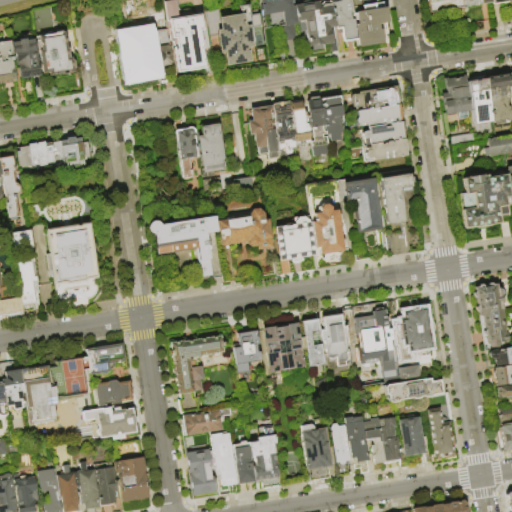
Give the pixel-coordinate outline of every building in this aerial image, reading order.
[(290,0),(291,6),(293,23),(294,26),(292,26),(294,40),(281,42),(279,26),(280,26),(278,14),(260,17),(257,0),(290,0)] [(293,23),(291,6),(297,5),(300,2),(304,1),(306,2),(307,3),(327,0),(332,28),(326,29),(329,45),(305,48),(301,21),(293,23)] [(327,0),(346,0),(353,39),(340,41),(338,28),(332,29),(332,28),(327,0)] [(460,0),(462,8),(428,13),(426,0),(460,0)] [(173,74),(169,50),(173,49),(171,39),(168,40),(165,22),(163,22),(160,3),(171,1),(174,20),(197,16),(199,31),(197,31),(200,50),(198,50),(201,69),(173,74)] [(385,39),(380,40),(381,45),(356,48),(355,39),(354,39),(352,25),(354,25),(354,21),(351,22),(350,14),(353,14),(353,12),(360,11),(359,6),(381,3),(381,8),(382,8),(385,23),(383,24),(385,39)] [(32,12),(51,9),(54,30),(35,33),(32,12)] [(202,13),(215,11),(217,19),(238,15),(237,14),(247,12),(250,31),(247,31),(250,47),(245,48),(248,63),(223,67),(221,54),(217,55),(214,37),(206,38),(202,13)] [(265,25),(280,23),(279,14),(264,15),(265,25)] [(114,34),(142,29),(146,52),(152,51),(155,68),(156,76),(154,77),(154,80),(122,85),(114,34)] [(152,51),(152,50),(153,50),(153,48),(151,48),(148,33),(164,30),(167,46),(165,46),(165,48),(167,47),(170,64),(168,65),(168,66),(155,68),(152,51)] [(38,50),(40,50),(38,37),(45,36),(46,34),(48,33),(50,33),(51,33),(52,35),(53,35),(55,32),(61,31),(62,33),(64,33),(66,48),(68,48),(68,49),(71,49),(71,51),(73,51),(73,53),(73,54),(72,55),(73,58),(71,59),(71,60),(74,61),(75,68),(73,70),(73,73),(66,74),(66,75),(63,75),(63,74),(49,76),(48,73),(42,74),(38,50)] [(0,37),(3,37),(4,42),(10,41),(10,42),(12,58),(13,61),(11,62),(12,67),(13,67),(16,82),(0,84),(0,37)] [(19,80),(16,57),(12,58),(10,42),(33,39),(37,62),(38,62),(40,77),(19,80)] [(485,79),(485,78),(497,76),(499,74),(503,74),(506,74),(508,86),(506,87),(508,98),(505,99),(506,107),(508,106),(508,111),(510,110),(511,119),(510,120),(509,121),(505,121),(498,122),(498,123),(494,123),(493,122),(492,123),(491,116),(490,111),(493,111),(492,107),(490,107),(485,79)] [(468,111),(466,111),(467,118),(457,120),(456,113),(444,115),(442,103),(441,103),(439,94),(444,93),(443,83),(441,83),(440,78),(445,77),(445,79),(461,77),(460,76),(463,75),(468,111)] [(471,119),(465,82),(478,80),(477,76),(484,75),(484,79),(485,79),(490,107),(490,111),(491,116),(487,117),(488,118),(475,120),(475,119),(471,119)] [(357,93),(395,87),(398,105),(360,111),(360,107),(351,109),(349,96),(357,94),(357,93)] [(323,126),(319,100),(338,97),(342,122),(340,125),(341,133),(338,133),(339,141),(330,143),(328,134),(325,135),(323,126)] [(310,144),(310,142),(313,141),(311,129),(308,130),(306,117),(308,116),(305,101),(319,99),(319,100),(323,126),(321,126),(322,138),(325,137),(328,154),(326,156),(323,156),(319,155),(318,157),(314,158),(312,157),(310,144)] [(288,104),(300,102),(302,113),(305,113),(306,117),(308,130),(310,142),(310,144),(294,147),(288,104)] [(272,116),(271,106),(288,104),(294,147),(293,147),(293,148),(291,148),(292,155),(278,157),(272,116)] [(398,105),(400,123),(389,124),(383,125),(366,128),(365,124),(357,125),(356,124),(355,120),(356,118),(355,111),(360,111),(398,105)] [(249,109),(271,106),(272,116),(270,116),(269,116),(271,130),(272,129),(276,158),(267,160),(266,154),(258,155),(257,149),(255,149),(253,136),(249,136),(246,122),(251,122),(249,109)] [(400,123),(403,140),(391,141),(391,140),(390,138),(389,139),(385,140),(383,139),(383,141),(379,142),(380,143),(363,146),(361,146),(359,133),(367,132),(366,128),(383,125),(383,128),(389,127),(389,124),(400,123)] [(217,124),(225,171),(203,174),(199,153),(197,151),(196,148),(196,145),(198,143),(197,137),(200,137),(199,127),(217,124)] [(197,151),(201,177),(181,180),(174,132),(184,130),(187,128),(189,128),(191,129),(193,130),(194,133),(193,135),(192,136),(194,148),(196,148),(197,151)] [(448,137),(472,133),(473,143),(450,146),(448,137)] [(486,139),(511,134),(511,153),(498,156),(497,153),(488,154),(486,139)] [(59,141),(66,140),(65,139),(73,138),(79,137),(81,145),(84,145),(85,149),(87,149),(88,157),(77,159),(78,163),(68,164),(68,160),(62,161),(59,141)] [(403,140),(404,139),(404,143),(406,144),(407,151),(406,152),(406,157),(365,163),(363,162),(361,149),(363,146),(380,143),(381,145),(384,145),(385,142),(389,142),(391,143),(391,141),(403,140)] [(16,152),(18,152),(18,149),(27,147),(27,145),(43,143),(44,148),(51,147),(53,163),(46,165),(46,166),(38,167),(38,166),(18,169),(16,152)] [(0,177),(0,158),(11,157),(14,172),(11,173),(13,184),(16,185),(17,186),(18,189),(18,192),(16,195),(14,196),(17,217),(15,218),(15,219),(13,220),(11,221),(9,220),(9,219),(7,219),(5,204),(7,204),(6,197),(3,198),(1,185),(0,177)] [(511,165),(511,197),(508,198),(504,174),(503,167),(511,165)] [(377,179),(407,174),(410,192),(398,193),(403,223),(397,224),(384,226),(377,179)] [(508,198),(509,205),(497,207),(499,223),(488,225),(487,227),(474,229),(473,228),(462,229),(459,210),(460,210),(458,194),(462,193),(460,179),(466,178),(466,177),(479,175),(479,176),(484,175),(484,177),(504,174),(508,198)] [(339,183),(371,178),(379,230),(354,234),(349,202),(343,203),(339,183)] [(301,187),(334,182),(345,255),(315,260),(314,253),(311,254),(306,222),(309,222),(308,219),(306,219),(301,187)] [(214,221),(245,216),(245,215),(248,210),(255,209),(260,213),(261,220),(265,220),(270,249),(255,251),(254,247),(247,248),(245,246),(244,243),(218,247),(214,221)] [(145,226),(147,224),(148,222),(150,221),(153,221),(156,222),(158,225),(212,216),(214,232),(203,234),(205,246),(206,247),(206,250),(210,276),(198,278),(193,249),(154,255),(151,235),(148,234),(146,233),(145,230),(145,226)] [(306,222),(311,254),(312,256),(300,258),(301,262),(290,264),(289,260),(277,261),(272,228),(292,224),(292,222),(295,218),(301,217),(305,221),(305,222),(306,222)] [(44,230),(88,223),(97,278),(85,280),(85,282),(64,285),(63,283),(52,285),(51,279),(48,279),(44,255),(47,254),(44,230)] [(403,223),(408,253),(389,256),(386,235),(398,233),(397,224),(403,223)] [(8,234),(29,230),(34,262),(33,262),(40,310),(20,313),(18,298),(8,234)] [(20,313),(0,316),(0,281),(1,287),(0,287),(0,301),(18,298),(20,313)] [(483,352),(477,313),(475,312),(474,308),(476,306),(475,299),(473,298),(472,293),(474,292),(473,288),(476,288),(477,285),(480,285),(482,287),(485,286),(485,284),(489,283),(491,285),(495,284),(496,289),(497,289),(497,290),(499,289),(501,291),(502,294),(501,295),(502,304),(499,304),(507,348),(490,350),(483,352)] [(400,311),(423,308),(430,348),(406,352),(405,346),(402,346),(397,320),(402,319),(400,311)] [(344,317),(384,310),(387,330),(389,331),(391,340),(389,342),(391,355),(393,354),(395,370),(393,370),(394,376),(381,378),(382,384),(355,389),(346,336),(348,336),(344,317)] [(318,331),(323,330),(321,319),(339,316),(340,327),(344,327),(346,339),(343,340),(347,362),(344,362),(345,366),(336,368),(335,362),(328,363),(327,359),(325,359),(322,342),(320,342),(318,331)] [(302,337),(299,322),(316,319),(318,331),(309,333),(311,347),(320,345),(323,366),(307,368),(304,351),(302,337)] [(260,329),(296,323),(298,338),(302,337),(304,351),(301,352),(303,368),(268,374),(260,329)] [(232,349),(238,348),(235,334),(254,331),(257,345),(255,345),(256,353),(258,352),(259,361),(247,363),(248,373),(236,375),(232,349)] [(179,415),(177,401),(179,400),(178,395),(177,395),(172,363),(171,363),(168,343),(182,341),(183,343),(219,337),(222,353),(198,357),(198,359),(188,360),(189,368),(200,366),(202,380),(199,380),(201,391),(193,392),(193,393),(192,393),(193,398),(195,398),(198,411),(179,415)] [(85,350),(122,344),(125,362),(107,365),(109,373),(89,376),(85,350)] [(507,348),(511,347),(511,364),(493,367),(492,360),(488,359),(487,353),(490,350),(507,348)] [(0,379),(0,364),(11,363),(12,371),(18,370),(18,372),(22,393),(20,394),(22,409),(13,410),(12,406),(4,407),(0,379)] [(396,369),(417,365),(420,380),(398,384),(396,369)] [(491,369),(511,365),(511,382),(494,386),(491,369)] [(22,393),(18,372),(45,367),(49,386),(53,386),(56,405),(52,405),(55,423),(28,427),(22,393)] [(398,384),(420,380),(428,379),(429,382),(438,381),(440,395),(431,396),(429,398),(424,399),(421,397),(419,397),(417,399),(412,400),(409,399),(397,401),(395,404),(390,404),(387,402),(386,396),(384,394),(383,388),(384,386),(398,384)] [(93,386),(96,386),(96,385),(106,383),(107,384),(108,381),(114,380),(117,383),(128,381),(128,384),(130,383),(132,398),(131,398),(131,401),(120,403),(120,404),(110,406),(110,403),(105,404),(105,407),(103,407),(97,408),(93,386)] [(495,389),(511,386),(511,404),(511,399),(504,400),(504,398),(496,399),(495,389)] [(99,439),(98,437),(97,435),(96,434),(96,430),(97,429),(96,424),(94,424),(93,419),(87,420),(86,412),(97,411),(97,408),(103,407),(104,410),(110,409),(110,412),(132,409),(136,433),(123,435),(124,439),(112,441),(111,437),(99,439)] [(511,423),(507,424),(499,425),(496,411),(511,408),(511,423)] [(181,416),(228,409),(229,416),(221,417),(222,422),(219,423),(220,431),(184,437),(181,416)] [(424,411),(438,409),(441,424),(447,423),(452,456),(432,459),(424,411)] [(382,462),(383,463),(371,465),(368,447),(371,446),(370,439),(362,440),(359,423),(362,423),(360,414),(371,413),(371,416),(375,416),(376,421),(382,462)] [(359,423),(362,440),(366,461),(353,463),(353,459),(349,459),(346,442),(345,443),(342,426),(341,419),(350,417),(350,419),(358,418),(359,423)] [(395,421),(415,417),(419,438),(421,438),(422,446),(420,446),(421,455),(401,458),(395,421)] [(391,418),(393,429),(391,429),(393,439),(395,438),(398,459),(382,462),(376,421),(391,418)] [(296,425),(313,422),(314,428),(323,426),(330,468),(325,469),(326,478),(308,481),(306,472),(304,472),(296,425)] [(511,423),(511,450),(502,452),(498,427),(507,425),(507,424),(511,423)] [(345,443),(348,461),(342,462),(342,464),(340,466),(338,466),(336,464),(336,463),(334,463),(328,428),(330,425),(334,425),(336,427),(342,426),(345,443)] [(276,478),(252,482),(250,467),(253,467),(251,458),(248,458),(246,444),(255,442),(254,438),(261,437),(260,432),(268,430),(276,478)] [(235,485),(220,488),(219,481),(215,481),(213,468),(214,468),(208,435),(219,434),(220,435),(226,434),(235,485)] [(246,444),(248,458),(250,467),(252,482),(252,483),(236,485),(230,445),(237,444),(238,442),(243,441),(244,444),(246,444)] [(184,454),(207,450),(210,467),(207,468),(209,477),(211,477),(214,494),(191,497),(184,454)] [(142,458),(149,498),(121,503),(117,478),(116,478),(113,463),(142,458)] [(93,470),(96,492),(98,508),(95,509),(95,511),(87,511),(87,510),(83,511),(82,505),(81,505),(78,487),(76,488),(73,474),(76,471),(79,471),(78,463),(84,462),(85,471),(93,470)] [(112,467),(116,492),(113,492),(115,503),(113,504),(114,505),(101,508),(100,506),(99,506),(96,492),(93,470),(92,466),(105,464),(106,469),(112,467)] [(54,477),(60,511),(42,511),(41,505),(49,504),(47,492),(39,494),(36,472),(53,469),(54,477)] [(76,488),(74,488),(77,506),(76,506),(77,511),(76,511),(60,511),(54,477),(66,475),(68,473),(72,472),(73,474),(76,488)] [(0,511),(0,476),(2,476),(4,474),(7,474),(10,475),(16,511),(0,511)] [(16,511),(15,502),(16,502),(12,481),(33,477),(37,501),(33,502),(34,511),(16,511)] [(410,511),(410,508),(460,500),(464,504),(465,511),(410,511)]
